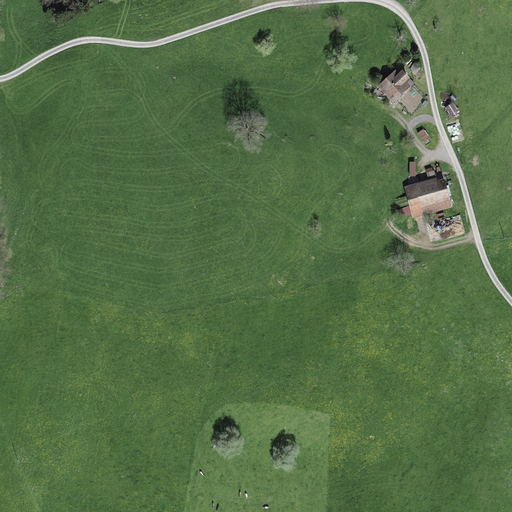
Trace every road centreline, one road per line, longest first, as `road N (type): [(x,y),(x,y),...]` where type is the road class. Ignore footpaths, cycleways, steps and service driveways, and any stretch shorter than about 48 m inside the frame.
road 1 (track): [(511,302),(487,270),(435,114),(422,46),(400,11),(379,0)]
road 2 (track): [(311,0),(144,44),(86,37),(0,80)]
